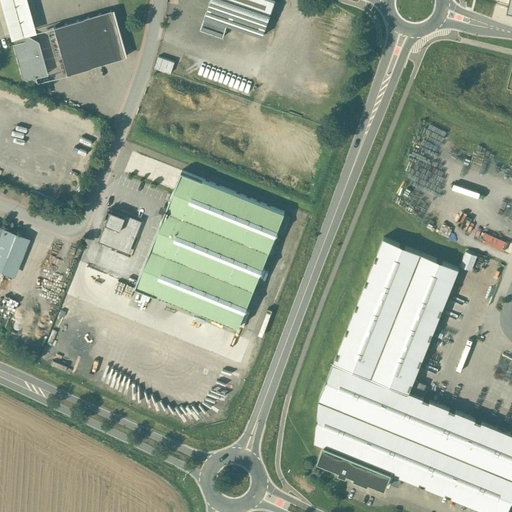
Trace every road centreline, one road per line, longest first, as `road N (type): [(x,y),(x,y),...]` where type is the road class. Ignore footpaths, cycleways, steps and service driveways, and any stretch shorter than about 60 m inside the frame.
road 1 (secondary): [(406,28),(246,455)]
road 2 (residential): [(0,204),(77,234),(138,80),(159,0)]
road 3 (secondary): [(207,467),(0,372)]
road 4 (track): [(0,142),(44,133),(67,144),(59,170),(40,175),(6,162)]
